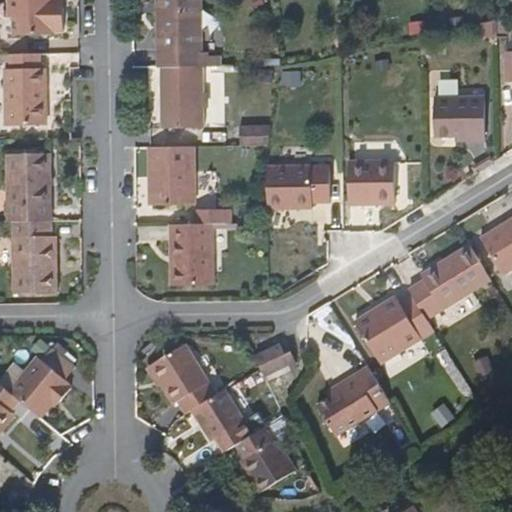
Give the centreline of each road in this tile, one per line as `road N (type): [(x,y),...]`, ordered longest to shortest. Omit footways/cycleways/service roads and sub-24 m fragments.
road 1 (residential): [(112,312),(281,312),(511,168)]
road 2 (residential): [(112,312),(106,0)]
road 3 (residential): [(114,461),(112,312)]
